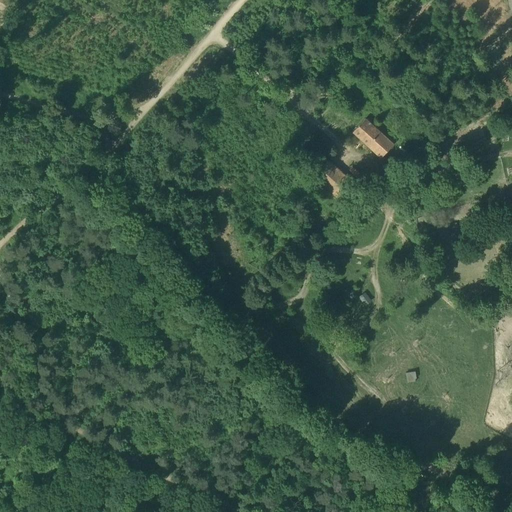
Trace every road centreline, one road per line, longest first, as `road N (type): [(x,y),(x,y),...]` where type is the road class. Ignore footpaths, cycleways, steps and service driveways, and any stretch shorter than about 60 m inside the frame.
road 1 (track): [(511,503),(447,480),(299,402),(85,175)]
road 2 (track): [(0,272),(51,395),(75,426),(238,511)]
road 3 (track): [(214,33),(369,172)]
road 4 (track): [(85,175),(214,33)]
road 5 (track): [(142,113),(111,118),(0,90)]
